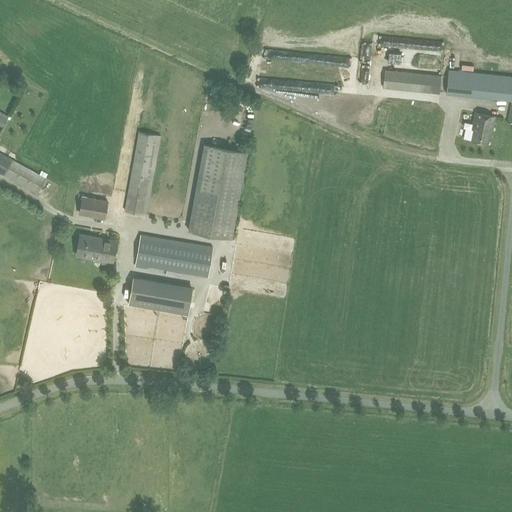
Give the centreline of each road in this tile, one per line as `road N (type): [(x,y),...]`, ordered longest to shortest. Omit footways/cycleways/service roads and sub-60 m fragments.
road 1 (track): [(511,166),(447,158),(453,97),(236,80),(58,0)]
road 2 (unclassified): [(0,409),(58,386),(128,379),(491,415)]
road 3 (unclassified): [(491,415),(511,210)]
